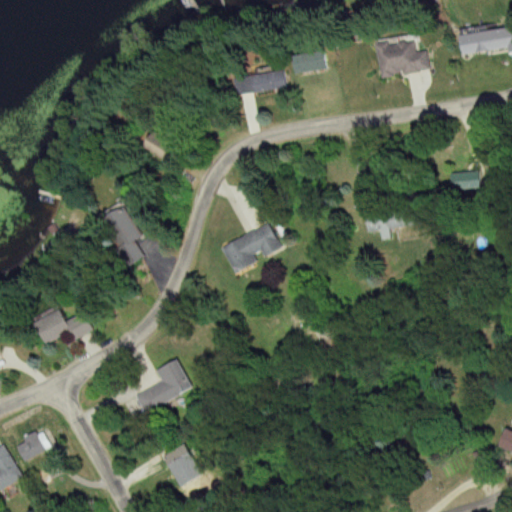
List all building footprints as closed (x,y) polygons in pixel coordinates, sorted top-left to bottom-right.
[(511,27),(466,35),(470,55),(511,48),(511,27)] [(434,51),(424,52),(423,41),(384,44),(387,76),(436,72),(434,51)] [(331,51),(299,57),(302,75),(334,70),(331,51)] [(293,89),(291,71),(257,75),(258,93),(293,89)] [(149,148),(174,164),(184,148),(159,132),(149,148)] [(483,189),(482,172),(454,174),(455,191),(483,189)] [(372,233),(426,225),(423,205),(369,213),(372,233)] [(148,237),(128,207),(108,220),(136,264),(148,257),(139,243),(148,237)] [(226,248),(239,275),(262,264),(257,255),(265,251),(268,258),(286,249),(273,224),(226,248)] [(81,340),(100,330),(91,313),(73,322),(67,311),(42,324),(52,344),(77,332),(81,340)] [(186,361),(163,371),(169,384),(142,396),(150,413),(199,391),(186,361)] [(48,435),(22,445),(29,461),(54,451),(48,435)] [(201,464),(188,445),(167,458),(180,477),(201,464)] [(0,493),(26,480),(9,446),(0,450),(0,493)]
